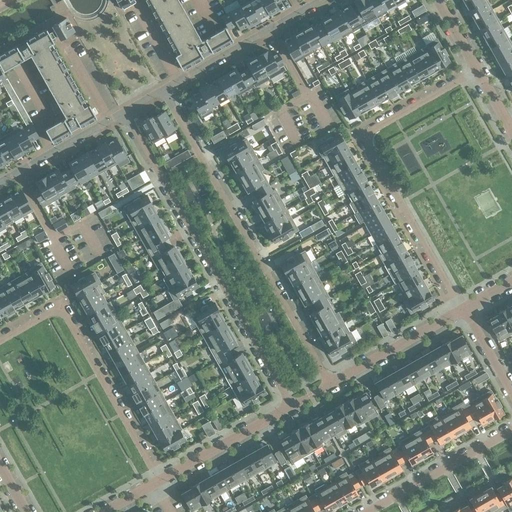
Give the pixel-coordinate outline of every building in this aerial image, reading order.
[(230,42),(229,41),(231,40),(225,29),(223,30),(222,29),(199,42),(174,0),(145,0),(177,55),(174,56),(182,69),(203,57),(202,55),(211,50),(212,52),(230,42)] [(240,7),(250,24),(259,19),(248,0),(247,0),(249,2),(240,7)] [(248,0),(259,19),(268,14),(260,0),(248,0)] [(260,0),(268,14),(278,8),(275,3),(279,0),(260,0)] [(377,17),(367,0),(355,0),(349,4),(350,6),(349,6),(361,26),(362,26),(359,22),(374,13),(377,17)] [(367,0),(377,17),(387,12),(379,0),(367,0)] [(379,0),(387,12),(396,7),(392,0),(379,0)] [(485,0),(465,0),(464,1),(469,10),(486,1),(485,0)] [(486,1),(469,10),(474,20),(491,10),(486,1)] [(426,11),(422,5),(412,11),(415,17),(426,11)] [(349,6),(340,11),(352,32),(361,26),(349,6)] [(240,30),(250,24),(240,7),(222,17),(229,29),(237,24),(240,30)] [(491,10),(474,20),(480,29),(497,20),(491,10)] [(340,11),(331,16),(342,37),(352,32),(340,11)] [(427,13),(426,13),(427,14),(416,20),(419,25),(429,19),(430,19),(427,13)] [(331,16),(321,22),(330,38),(339,32),(342,37),(331,16)] [(69,22),(66,18),(53,26),(60,39),(74,31),(71,27),(72,26),(71,26),(69,23),(70,22),(69,22)] [(497,20),(480,29),(485,39),(502,29),(497,20)] [(330,38),(321,22),(312,27),(311,25),(321,43),(330,38)] [(402,27),(406,33),(411,30),(408,24),(402,27)] [(311,25),(302,30),(314,51),(312,48),(321,43),(311,25)] [(400,36),(406,33),(402,27),(397,30),(400,36)] [(69,74),(65,75),(63,71),(66,69),(61,61),(58,63),(56,58),(59,57),(54,49),(51,50),(49,46),(52,44),(54,43),(46,29),(25,41),(27,43),(18,48),(17,46),(0,55),(0,65),(1,67),(6,65),(8,68),(33,54),(68,116),(45,129),(52,143),(71,132),(70,130),(79,125),(80,127),(96,118),(89,104),(87,105),(86,105),(83,107),(81,103),(84,101),(79,93),(76,95),(74,90),(77,88),(69,74)] [(502,29),(485,39),(490,48),(507,38),(502,29)] [(302,30),(293,36),(304,56),(314,51),(302,30)] [(383,38),(386,44),(391,41),(388,35),(383,38)] [(293,36),(283,41),(295,62),(304,56),(293,36)] [(511,48),(511,46),(507,38),(490,48),(496,57),(511,48)] [(445,55),(447,54),(444,48),(442,49),(436,39),(426,45),(439,68),(449,62),(445,55)] [(439,68),(426,45),(425,45),(426,47),(416,52),(429,75),(436,71),(436,70),(439,68)] [(511,60),(511,48),(496,57),(501,67),(511,60)] [(342,58),(347,55),(344,49),(339,52),(340,54),(342,58)] [(286,69),(277,53),(271,56),(268,50),(257,56),(270,78),(286,69)] [(357,53),(360,58),(366,55),(363,50),(357,53)] [(429,75),(416,52),(406,58),(419,80),(422,78),(423,79),(429,75)] [(270,78),(257,56),(247,63),(250,68),(244,71),(254,88),(270,78)] [(348,58),(343,61),(346,66),(351,63),(348,58)] [(419,80),(406,58),(397,63),(410,86),(409,85),(412,83),(413,85),(418,81),(418,80),(419,80)] [(511,60),(501,67),(506,76),(511,73),(511,60)] [(343,61),(337,64),(340,69),(346,66),(343,61)] [(387,69),(399,91),(403,89),(403,90),(410,86),(397,63),(387,69)] [(327,70),(330,75),(336,72),(333,67),(327,70)] [(236,69),(226,74),(238,95),(253,87),(253,88),(254,88),(244,71),(239,74),(236,69)] [(377,74),(390,98),(396,94),(395,93),(399,91),(387,69),(377,74)] [(238,95),(226,74),(217,79),(227,97),(236,92),(238,95)] [(380,101),(381,102),(387,99),(386,98),(389,96),(389,98),(390,98),(377,74),(366,80),(379,102),(380,101)] [(218,102),(227,97),(217,79),(208,85),(218,102)] [(357,86),(370,109),(377,105),(376,104),(379,102),(366,80),(357,86)] [(209,107),(218,102),(208,85),(199,90),(212,112),(209,107)] [(346,90),(359,113),(362,112),(362,113),(370,109),(357,86),(356,86),(358,89),(349,94),(347,90),(346,90)] [(199,90),(199,92),(190,97),(195,106),(194,107),(200,118),(212,112),(199,90)] [(297,90),(291,93),(294,98),(300,94),(297,90)] [(349,119),(359,113),(346,90),(336,96),(342,106),(340,107),(343,113),(345,112),(349,119)] [(14,105),(8,108),(12,115),(18,112),(18,111),(17,110),(16,108),(15,106),(14,105)] [(165,138),(175,132),(172,127),(174,126),(171,120),(169,121),(164,111),(153,117),(152,116),(165,138)] [(253,111),(249,114),(250,117),(253,121),(257,118),(253,111)] [(165,138),(152,116),(141,122),(146,131),(145,132),(148,138),(150,137),(153,143),(163,137),(164,139),(165,138)] [(252,125),(251,125),(255,131),(266,124),(263,119),(252,125)] [(231,126),(234,131),(240,128),(237,123),(231,126)] [(11,132),(23,153),(33,147),(30,142),(38,137),(31,125),(27,127),(23,130),(21,126),(11,132)] [(226,129),(229,134),(234,131),(231,126),(226,129)] [(210,138),(214,143),(226,136),(222,131),(210,138)] [(14,158),(23,153),(11,132),(2,137),(14,158)] [(345,144),(343,141),(339,134),(332,138),(331,137),(325,140),(326,141),(316,147),(322,157),(345,144)] [(0,138),(0,154),(5,163),(14,158),(2,137),(0,138)] [(105,142),(105,143),(117,163),(116,161),(126,156),(125,154),(126,153),(123,147),(121,148),(116,139),(106,144),(105,142)] [(229,146),(230,148),(223,152),(229,162),(252,149),(246,139),(236,145),(235,143),(229,146)] [(273,150),(275,149),(279,147),(276,142),(270,145),(273,150)] [(117,163),(105,143),(96,148),(108,168),(117,163)] [(350,153),(346,147),(345,144),(322,157),(322,158),(323,157),(329,166),(350,153)] [(99,174),(108,168),(96,148),(87,153),(99,174)] [(252,149),(229,162),(233,169),(234,168),(236,171),(258,159),(252,149)] [(179,163),(190,156),(187,150),(175,157),(179,163)] [(295,150),(289,153),(292,159),(298,156),(295,150)] [(90,179),(99,174),(87,153),(78,158),(90,179)] [(355,163),(354,160),(350,153),(329,166),(334,175),(355,163)] [(179,163),(175,157),(163,163),(167,170),(179,163)] [(80,184),(90,179),(78,158),(68,163),(71,169),(66,172),(75,187),(73,184),(78,181),(80,184)] [(236,171),(237,175),(236,175),(240,182),(263,169),(258,159),(236,171)] [(360,172),(357,166),(355,163),(334,175),(339,185),(362,172),(361,171),(360,172)] [(58,169),(47,176),(59,198),(60,197),(59,196),(75,187),(66,172),(61,175),(58,169)] [(263,169),(240,182),(244,189),(245,188),(247,192),(255,187),(258,192),(269,186),(260,171),(263,170),(263,169)] [(306,171),(301,174),(304,180),(310,176),(306,171)] [(344,194),(366,182),(364,179),(365,178),(362,172),(339,185),(344,194)] [(127,181),(132,189),(144,183),(139,174),(127,181)] [(59,198),(47,176),(36,182),(39,187),(33,190),(43,207),(59,198)] [(304,180),(307,185),(313,182),(310,176),(304,180)] [(347,193),(352,202),(372,191),(369,184),(368,185),(366,182),(344,194),(345,194),(347,193)] [(253,206),(257,212),(280,199),(274,189),(271,191),(269,186),(258,192),(261,197),(253,201),(255,205),(253,206)] [(21,190),(11,195),(23,216),(33,210),(21,190)] [(377,200),(375,197),(372,192),(373,191),(372,191),(352,202),(350,204),(355,213),(377,200)] [(11,195),(2,201),(13,221),(23,216),(11,195)] [(123,208),(129,219),(152,206),(146,195),(139,199),(138,197),(133,201),(134,202),(123,208)] [(310,196),(306,198),(304,199),(307,204),(313,201),(310,196)] [(262,219),(264,222),(286,209),(280,199),(257,212),(261,219),(262,219)] [(324,206),(326,205),(322,199),(317,202),(320,208),(324,206)] [(364,221),(382,211),(377,200),(355,213),(358,212),(364,221)] [(2,201),(0,201),(0,218),(5,228),(6,228),(5,226),(13,221),(2,201)] [(92,204),(86,208),(89,214),(96,210),(92,204)] [(108,206),(98,212),(101,218),(111,212),(112,212),(109,206),(108,206)] [(152,206),(129,219),(135,229),(157,216),(155,213),(156,212),(152,206)] [(286,209),(264,222),(266,225),(265,225),(268,232),(292,219),(286,209)] [(75,221),(82,217),(79,211),(72,215),(75,221)] [(390,224),(388,221),(382,211),(364,221),(371,234),(390,224)] [(157,216),(135,229),(140,239),(164,225),(160,219),(158,219),(157,216)] [(63,218),(52,224),(57,232),(68,226),(63,218)] [(292,219),(268,232),(274,243),(281,239),(282,240),(288,237),(287,235),(297,230),(292,219)] [(321,220),(310,225),(310,226),(313,231),(314,231),(313,231),(324,225),(321,220)] [(395,233),(394,230),(390,224),(371,234),(377,244),(395,233)] [(149,254),(163,246),(160,241),(168,237),(166,233),(167,232),(164,225),(140,239),(149,254)] [(329,234),(326,229),(316,235),(316,234),(315,235),(318,241),(319,240),(329,234)] [(20,233),(21,234),(23,238),(29,235),(26,230),(20,233)] [(119,237),(116,232),(111,235),(114,241),(119,237)] [(400,242),(397,236),(395,233),(377,244),(382,253),(379,255),(402,242),(401,242),(400,242)] [(35,237),(38,243),(44,239),(40,234),(35,237)] [(114,241),(117,246),(122,243),(119,237),(114,241)] [(334,240),(327,243),(331,250),(338,246),(334,240)] [(25,248),(22,242),(17,245),(20,251),(25,248)] [(379,255),(384,264),(406,252),(404,249),(405,249),(402,242),(379,255)] [(163,246),(149,254),(158,269),(181,256),(177,249),(176,250),(174,246),(165,251),(163,246)] [(350,247),(348,248),(344,250),(347,255),(353,252),(350,247)] [(341,250),(335,253),(338,259),(340,258),(344,256),(341,250)] [(9,255),(7,251),(1,254),(4,260),(10,257),(9,255)] [(122,251),(117,254),(120,260),(126,256),(122,251)] [(292,256),(286,259),(287,261),(280,265),(286,276),(310,262),(305,251),(293,258),(292,256)] [(384,264),(390,274),(412,261),(409,255),(408,255),(406,252),(384,264)] [(181,256),(158,269),(161,267),(166,276),(163,278),(163,279),(185,266),(183,263),(185,263),(181,256)] [(118,261),(114,263),(118,272),(123,269),(118,261)] [(417,271),(415,268),(412,262),(413,261),(412,261),(390,274),(395,283),(417,271)] [(290,282),(291,282),(293,285),(315,272),(311,274),(306,265),(311,262),(310,262),(286,276),(290,282)] [(30,269),(43,292),(53,286),(49,279),(51,278),(48,272),(46,273),(40,263),(30,269)] [(167,288),(168,289),(192,276),(188,269),(187,269),(185,266),(163,279),(168,288),(167,288)] [(134,272),(131,267),(126,270),(129,275),(134,272)] [(43,292),(30,269),(29,269),(30,271),(21,276),(34,299),(41,295),(40,294),(43,292)] [(354,274),(358,280),(363,276),(360,271),(354,274)] [(422,280),(418,274),(417,271),(395,283),(395,284),(398,282),(403,291),(422,280)] [(315,272),(293,285),(295,288),(293,289),(297,295),(320,282),(315,272)] [(72,286),(75,293),(76,292),(78,295),(100,282),(95,273),(84,278),(83,277),(78,280),(79,282),(72,286)] [(27,303),(34,299),(21,276),(11,281),(23,303),(26,302),(27,303)] [(182,305),(177,298),(185,293),(186,295),(192,292),(191,290),(198,286),(192,276),(168,289),(174,300),(153,312),(157,319),(181,306),(182,305)] [(366,282),(363,276),(358,280),(361,285),(366,282)] [(404,303),(426,290),(427,290),(422,280),(403,291),(408,300),(404,302),(404,303)] [(1,287),(14,310),(14,309),(16,307),(17,308),(23,305),(22,304),(23,303),(11,281),(1,287)] [(100,282),(78,295),(80,298),(79,299),(82,305),(104,293),(99,284),(100,283),(100,282)] [(320,282),(297,295),(301,302),(302,301),(304,305),(313,300),(315,305),(326,299),(329,297),(320,282)] [(0,308),(3,314),(7,312),(8,314),(14,310),(1,287),(0,287),(2,291),(0,291),(0,308)] [(139,292),(142,298),(148,295),(145,289),(143,290),(139,292)] [(433,300),(429,293),(427,290),(426,290),(404,303),(410,313),(420,307),(421,309),(427,305),(426,304),(433,300)] [(104,293),(82,305),(86,311),(87,311),(88,314),(109,302),(106,303),(101,295),(104,293)] [(378,298),(373,301),(376,306),(381,303),(378,298)] [(326,299),(315,305),(318,310),(310,314),(312,318),(310,319),(314,326),(338,312),(337,312),(334,314),(326,299)] [(364,304),(367,309),(372,306),(369,301),(364,304)] [(109,302),(88,314),(90,317),(89,317),(93,323),(92,324),(115,311),(109,302)] [(191,316),(197,326),(220,313),(214,302),(207,306),(206,305),(200,308),(201,310),(191,316)] [(381,303),(376,306),(379,312),(385,309),(381,303)] [(372,306),(367,309),(370,314),(375,311),(372,306)] [(142,316),(148,313),(144,307),(141,309),(139,310),(142,316)] [(511,318),(506,309),(497,314),(509,335),(511,333),(511,318)] [(97,330),(98,333),(120,321),(115,311),(92,324),(96,331),(97,330)] [(338,312),(314,326),(318,332),(320,332),(321,335),(343,323),(338,312)] [(202,336),(224,324),(223,320),(224,320),(220,313),(197,326),(202,336)] [(497,314),(497,315),(488,320),(499,341),(509,335),(497,314)] [(170,317),(159,323),(162,329),(173,323),(174,322),(170,317)] [(391,333),(397,330),(396,329),(390,318),(385,321),(391,332),(391,333)] [(99,337),(103,343),(125,330),(120,321),(98,333),(100,336),(99,337)] [(349,332),(343,323),(321,335),(323,338),(322,339),(326,345),(350,332),(350,331),(349,332)] [(388,334),(382,323),(376,326),(382,337),(383,337),(388,334),(388,333),(388,334)] [(208,346),(231,333),(227,326),(226,327),(224,324),(202,336),(208,346)] [(155,326),(151,328),(150,329),(153,335),(158,331),(155,326)] [(173,327),(163,333),(167,341),(178,335),(173,327)] [(108,349),(110,352),(131,340),(125,330),(103,343),(103,344),(104,343),(107,349),(108,349)] [(341,353),(345,350),(344,349),(356,342),(350,332),(326,345),(332,356),(340,351),(341,353)] [(217,361),(230,353),(228,348),(236,344),(234,340),(235,340),(231,333),(208,346),(217,361)] [(461,336),(452,341),(451,340),(461,358),(471,353),(461,336)] [(115,362),(136,350),(131,340),(110,352),(111,355),(115,362)] [(461,358),(451,340),(441,346),(451,364),(461,358)] [(168,349),(165,344),(160,347),(163,353),(165,352),(168,349)] [(451,364),(441,346),(432,351),(441,368),(450,363),(451,364)] [(173,352),(177,358),(182,355),(179,349),(177,350),(173,352)] [(441,368),(432,351),(422,356),(432,373),(441,368)] [(117,365),(121,372),(123,375),(122,375),(144,363),(138,353),(117,365)] [(217,361),(225,376),(248,363),(244,356),(243,357),(241,353),(233,358),(230,353),(217,361)] [(432,373),(422,356),(413,361),(423,379),(432,373)] [(423,379),(413,361),(404,367),(413,384),(423,379)] [(144,363),(122,375),(126,382),(127,381),(128,384),(149,373),(144,363)] [(225,376),(231,386),(253,374),(251,371),(252,370),(248,363),(225,376)] [(413,384),(404,367),(394,372),(404,389),(413,384)] [(404,389),(394,372),(385,377),(394,394),(404,389)] [(485,372),(484,373),(474,379),(477,384),(487,378),(488,378),(485,372)] [(130,387),(129,388),(133,394),(132,394),(132,395),(155,382),(149,373),(128,384),(130,387)] [(190,378),(193,384),(202,378),(199,373),(190,378)] [(231,386),(236,396),(260,383),(256,376),(254,377),(253,374),(231,386)] [(394,394),(385,377),(375,383),(384,400),(394,394)] [(155,382),(132,395),(136,401),(137,401),(138,404),(160,391),(155,382)] [(260,383),(236,396),(242,406),(253,400),(254,402),(259,399),(258,397),(265,393),(260,383)] [(160,391),(138,404),(140,407),(139,407),(143,414),(165,401),(160,391)] [(480,397),(493,420),(503,414),(499,407),(501,406),(497,400),(496,401),(490,391),(480,397)] [(357,396),(357,397),(355,398),(354,397),(367,420),(377,414),(365,393),(363,394),(362,392),(357,396)] [(202,403),(206,400),(207,399),(204,394),(199,397),(202,403)] [(380,409),(385,406),(379,395),(379,394),(373,398),(374,398),(380,409)] [(354,397),(344,403),(357,426),(367,420),(354,397)] [(485,422),(486,423),(493,420),(480,397),(465,405),(463,402),(472,419),(477,416),(481,424),(485,422)] [(200,406),(197,400),(192,403),(195,409),(200,406)] [(148,419),(150,422),(171,410),(165,401),(143,414),(144,414),(147,420),(148,419)] [(448,411),(461,434),(467,430),(467,428),(470,426),(467,421),(472,419),(463,402),(448,411)] [(357,426),(344,403),(334,409),(347,432),(347,431),(346,428),(355,423),(356,426),(357,426)] [(195,409),(198,414),(203,411),(200,406),(195,409)] [(335,434),(336,438),(347,432),(334,409),(333,409),(334,410),(332,412),(331,410),(325,414),(326,415),(321,418),(331,436),(335,434)] [(151,425),(154,432),(176,420),(171,410),(150,422),(151,425)] [(438,416),(450,438),(453,436),(454,437),(461,434),(448,411),(447,411),(449,414),(440,419),(438,416)] [(218,431),(224,427),(223,427),(217,416),(212,419),(218,430),(217,430),(218,431)] [(449,439),(450,438),(438,416),(427,422),(429,425),(424,428),(432,441),(437,439),(440,444),(443,442),(444,443),(450,440),(449,439)] [(321,442),(331,436),(321,418),(319,419),(318,418),(312,421),(313,422),(310,424),(310,422),(309,422),(322,445),(323,445),(321,442)] [(154,432),(158,438),(159,438),(160,441),(181,429),(176,420),(154,432)] [(215,432),(215,431),(215,432),(209,421),(201,425),(207,436),(207,437),(215,432)] [(309,422),(299,428),(312,451),(322,445),(309,422)] [(299,428),(289,434),(303,457),(312,451),(299,428)] [(409,436),(422,459),(429,456),(428,454),(432,452),(427,444),(432,441),(424,428),(409,436)] [(181,429),(160,441),(162,444),(161,444),(165,451),(172,447),(173,449),(179,446),(178,444),(185,440),(179,430),(181,429)] [(292,463),(303,457),(289,434),(290,435),(287,437),(287,435),(281,439),(282,440),(280,441),(292,463)] [(415,463),(422,459),(409,436),(399,442),(400,445),(396,448),(397,451),(403,462),(408,459),(411,464),(415,462),(415,463)] [(355,446),(360,443),(357,437),(352,440),(353,442),(355,446)] [(267,444),(257,450),(266,467),(276,461),(267,444)] [(379,454),(392,477),(399,473),(398,471),(401,469),(399,464),(403,462),(397,451),(393,454),(389,448),(379,454)] [(257,450),(247,455),(257,472),(266,467),(257,450)] [(281,465),(286,462),(280,451),(280,450),(274,454),(275,454),(281,465)] [(385,480),(392,477),(379,454),(378,454),(380,457),(371,462),(369,459),(381,481),(384,479),(385,480)] [(247,455),(238,461),(248,478),(257,472),(247,455)] [(381,481),(369,459),(359,465),(360,468),(355,471),(363,484),(368,482),(371,487),(374,485),(375,486),(381,483),(380,482),(381,481)] [(238,461),(229,466),(238,483),(248,478),(238,461)] [(229,466),(219,471),(229,488),(238,483),(229,466)] [(323,468),(317,471),(320,476),(326,473),(323,468)] [(219,471),(210,477),(219,494),(229,488),(219,471)] [(345,473),(335,478),(347,500),(348,500),(349,501),(355,498),(354,496),(358,494),(355,489),(360,487),(352,473),(347,476),(345,473)] [(210,477),(200,482),(211,500),(210,499),(219,494),(210,477)] [(347,500),(335,478),(334,479),(336,482),(327,487),(325,484),(338,507),(345,503),(344,502),(347,500)] [(503,485),(497,488),(510,511),(511,510),(511,478),(502,484),(503,485)] [(200,482),(191,487),(201,505),(211,500),(200,482)] [(338,507),(325,484),(315,490),(316,493),(312,496),(319,509),(324,507),(327,511),(330,510),(331,511),(338,507)] [(191,489),(182,494),(191,511),(201,505),(191,487),(190,487),(191,489)] [(486,488),(479,492),(490,511),(497,511),(507,506),(510,511),(497,488),(500,493),(495,496),(490,487),(487,489),(486,488)] [(490,511),(479,492),(472,496),(473,497),(470,499),(474,507),(469,510),(467,505),(467,506),(470,511),(490,511)] [(305,495),(295,501),(300,511),(314,511),(319,509),(312,496),(307,498),(305,495)] [(300,511),(295,501),(279,510),(280,511),(300,511)]
